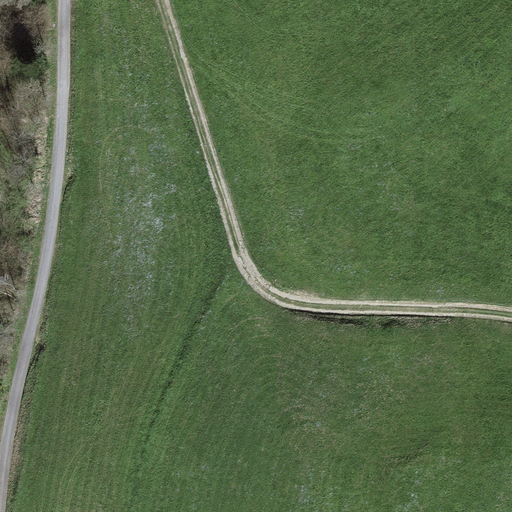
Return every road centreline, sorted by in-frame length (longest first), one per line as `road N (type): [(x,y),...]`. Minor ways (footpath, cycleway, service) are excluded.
road 1 (track): [(511,321),(292,307),(255,276),(167,0)]
road 2 (track): [(0,475),(59,176),(63,0)]
